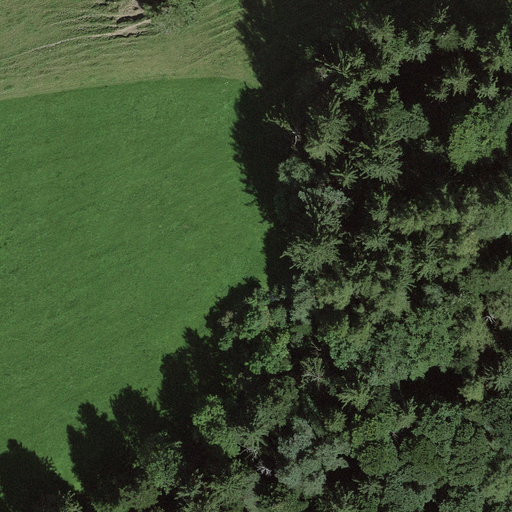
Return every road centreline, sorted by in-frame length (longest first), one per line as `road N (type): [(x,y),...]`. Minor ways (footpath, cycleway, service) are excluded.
road 1 (track): [(96,511),(304,395),(511,214)]
road 2 (track): [(239,511),(511,442)]
